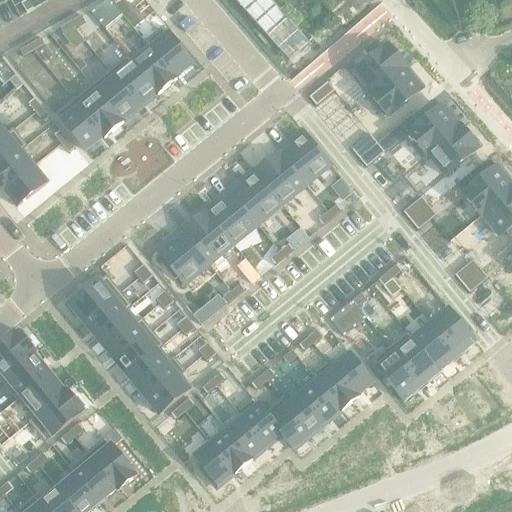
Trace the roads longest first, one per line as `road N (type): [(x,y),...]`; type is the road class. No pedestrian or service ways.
road 1 (residential): [(281,100),(35,291)]
road 2 (unclassified): [(342,511),(511,439)]
road 3 (residential): [(281,100),(388,225)]
